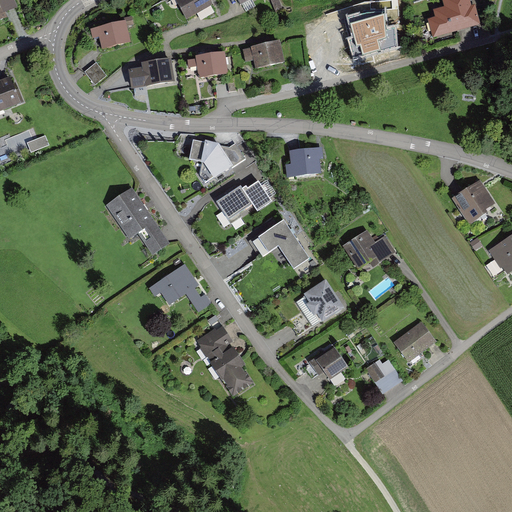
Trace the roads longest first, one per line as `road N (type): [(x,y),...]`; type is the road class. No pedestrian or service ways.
road 1 (residential): [(111,115),(121,141),(280,370),(343,438),(511,310)]
road 2 (residential): [(511,172),(320,127),(212,125)]
road 3 (residential): [(495,37),(232,107),(212,125)]
